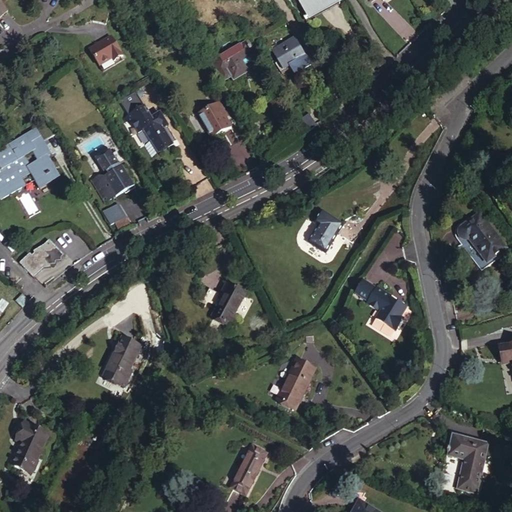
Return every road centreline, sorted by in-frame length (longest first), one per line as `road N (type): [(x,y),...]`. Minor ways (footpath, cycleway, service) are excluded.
road 1 (tertiary): [(487,0),(329,148),(108,267),(0,352)]
road 2 (residential): [(291,511),(297,488),(323,459),(420,405),(439,375),(440,334),(418,213),(470,96),(511,55)]
